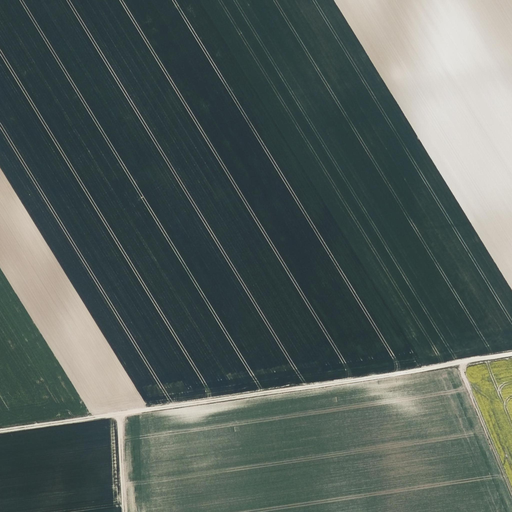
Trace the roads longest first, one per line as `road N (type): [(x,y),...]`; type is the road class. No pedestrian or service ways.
road 1 (track): [(511,354),(0,430)]
road 2 (track): [(459,363),(511,493)]
